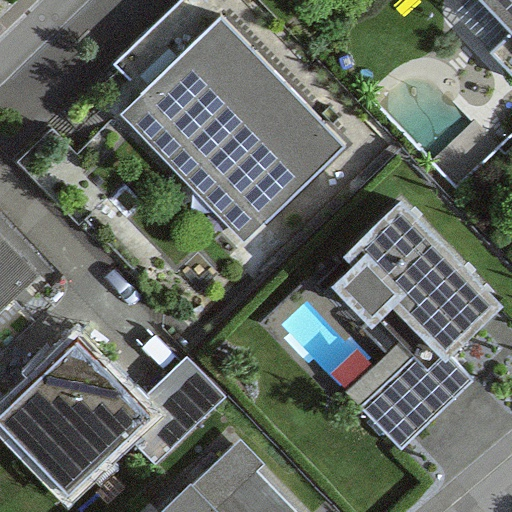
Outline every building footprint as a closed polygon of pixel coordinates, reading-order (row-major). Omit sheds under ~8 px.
[(511,0),(496,0),(511,17),(511,0)] [(232,28),(133,115),(244,240),(343,153),(232,28)] [(511,306),(416,206),(360,260),(431,334),(362,399),(410,450),(481,383),(457,357),(511,306)] [(0,255),(0,300),(23,280),(0,255)] [(162,418),(91,343),(14,415),(85,490),(162,418)] [(212,511),(191,489),(165,511),(212,511)]
